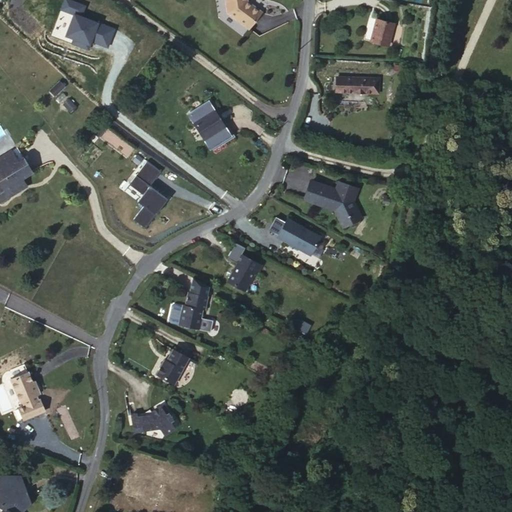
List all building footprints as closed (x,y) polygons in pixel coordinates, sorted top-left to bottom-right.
[(86,6),(69,0),(63,0),(51,37),(89,50),(91,43),(109,49),(117,28),(82,16),(86,6)] [(246,41),(259,24),(241,12),(240,3),(220,6),(223,26),(246,41)] [(372,27),(369,50),(388,52),(391,29),(372,27)] [(373,90),(331,89),(329,104),(372,106),(373,90)] [(208,163),(228,150),(205,117),(186,131),(208,163)] [(14,170),(20,166),(14,156),(7,160),(14,170)] [(0,213),(21,200),(16,192),(21,189),(30,183),(20,166),(14,170),(7,160),(0,164),(0,213)] [(160,171),(147,161),(129,184),(144,195),(139,201),(145,206),(134,220),(146,229),(168,200),(149,185),(160,171)] [(16,192),(21,200),(26,197),(21,189),(16,192)] [(333,202),(307,194),(301,211),(332,220),(338,230),(353,222),(348,212),(352,199),(339,195),(336,203),(333,202)] [(353,222),(338,230),(341,237),(357,229),(353,222)] [(276,247),(283,234),(274,229),(267,242),(276,247)] [(310,267),(320,248),(285,230),(283,234),(276,247),(275,249),(310,267)] [(256,276),(235,265),(229,275),(231,276),(223,292),(239,301),(248,286),(250,286),(256,276)] [(207,319),(209,304),(192,302),(191,315),(188,315),(180,314),(177,316),(175,330),(177,333),(204,336),(205,327),(202,327),(204,319),(207,319)] [(302,319),(296,328),(304,334),(311,325),(302,319)] [(166,369),(158,384),(178,395),(192,369),(176,361),(170,371),(166,369)] [(28,379),(10,385),(18,408),(21,407),(23,412),(17,414),(21,426),(42,418),(38,407),(36,407),(34,402),(38,401),(34,389),(32,390),(28,379)] [(163,437),(168,444),(178,438),(173,431),(176,429),(167,414),(164,416),(163,415),(153,422),(155,424),(140,426),(140,424),(134,424),(135,431),(137,431),(139,441),(163,437)] [(25,511),(27,507),(35,505),(31,488),(25,487),(24,477),(17,475),(13,481),(2,477),(0,481),(0,491),(1,492),(0,494),(0,507),(2,508),(0,511),(25,511)]
